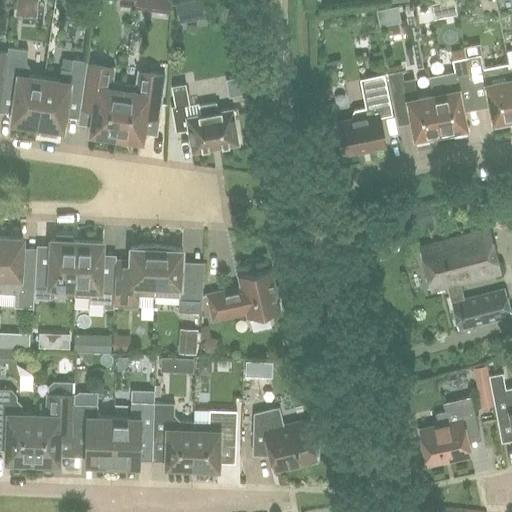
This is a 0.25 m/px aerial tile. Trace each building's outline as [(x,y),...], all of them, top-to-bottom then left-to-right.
[(36,125),(43,77),(28,75),(29,67),(25,62),(27,49),(8,46),(7,52),(1,92),(1,93),(11,95),(14,99),(11,121),(13,122),(14,126),(23,127),(26,123),(36,125)] [(511,117),(511,83),(511,78),(498,81),(494,65),(483,67),(480,54),(466,56),(471,81),(484,78),(494,126),(511,122),(510,118),(511,117)] [(466,131),(462,111),(457,84),(471,81),(466,56),(452,59),(454,71),(429,76),(433,94),(440,132),(448,130),(449,135),(466,131)] [(81,100),(86,62),(86,60),(72,58),(71,70),(61,68),(59,80),(43,77),(36,125),(47,127),(49,131),(57,132),(60,129),(62,129),(67,98),(81,100)] [(116,137),(124,82),(113,80),(115,66),(86,62),(81,100),(80,103),(91,105),(93,108),(90,133),(94,133),(93,137),(106,139),(107,135),(116,137)] [(440,132),(433,94),(418,97),(414,77),(404,79),(402,69),(388,72),(398,124),(411,121),(415,141),(433,138),(432,133),(440,132)] [(164,85),(164,74),(136,70),(134,83),(124,82),(116,137),(125,138),(124,142),(137,144),(138,140),(142,140),(145,116),(148,113),(159,115),(164,85)] [(187,115),(185,105),(190,104),(185,82),(171,84),(175,105),(171,105),(176,129),(187,127),(192,151),(239,142),(232,107),(217,110),(216,102),(199,104),(201,113),(187,115)] [(353,118),(336,122),(342,152),(384,144),(378,113),(391,111),(386,83),(372,86),(376,104),(351,109),(353,118)] [(458,329),(511,315),(504,288),(463,299),(459,283),(499,273),(488,228),(419,246),(431,290),(447,286),(458,329)] [(74,288),(76,240),(72,240),(72,236),(55,235),(55,239),(50,238),(49,260),(46,262),(35,262),(35,263),(33,297),(51,298),(54,295),(54,287),(74,288)] [(33,297),(35,263),(21,262),(22,237),(4,236),(0,236),(0,276),(2,277),(20,277),(20,290),(27,291),(27,297),(33,297)] [(113,308),(115,272),(101,271),(102,241),(76,240),(74,288),(74,296),(88,296),(88,302),(103,303),(103,307),(113,308)] [(154,296),(156,244),(151,244),(146,244),(141,244),(136,245),(131,246),(130,246),(129,258),(115,257),(115,272),(113,308),(113,305),(137,306),(138,295),(154,296)] [(182,249),(181,249),(177,247),(172,246),(166,245),(161,244),(156,244),(154,296),(178,297),(178,311),(201,312),(203,278),(188,277),(189,275),(183,269),(181,269),(182,249)] [(269,269),(255,272),(239,276),(242,288),(236,289),(236,287),(207,294),(213,319),(247,311),(249,319),(255,318),(269,315),(268,311),(278,309),(269,269)] [(7,322),(24,323),(24,307),(0,306),(0,330),(6,330),(7,322)] [(184,347),(200,348),(201,328),(185,327),(184,347)] [(511,385),(505,387),(502,371),(488,374),(501,441),(511,438),(511,385)] [(73,435),(74,394),(72,394),(73,381),(53,380),(48,385),(48,392),(46,391),(45,407),(45,414),(33,414),(32,461),(43,462),(45,466),(53,466),(56,462),(58,462),(59,437),(62,435),(73,435)] [(191,467),(193,420),(179,419),(173,414),(174,402),(154,401),(154,395),(161,395),(161,385),(154,384),(154,390),(152,437),(152,439),(163,440),(166,443),(165,466),(169,466),(172,470),(181,470),(185,467),(191,467)] [(32,461),(33,414),(21,413),(21,405),(16,399),(16,395),(11,388),(0,387),(0,432),(3,432),(6,435),(5,460),(7,460),(10,464),(18,465),(21,461),(32,461)] [(152,437),(154,390),(132,389),(131,401),(130,401),(130,414),(127,417),(113,416),(111,468),(129,469),(130,465),(139,465),(139,437),(152,437)] [(111,468),(113,416),(96,416),(97,404),(97,391),(79,391),(74,394),(73,435),(85,435),(84,463),(94,464),(94,468),(111,468)] [(436,425),(419,429),(427,463),(468,453),(469,455),(470,455),(463,425),(477,422),(471,395),(443,401),(445,410),(436,412),(438,420),(435,420),(436,425)] [(279,406),(255,412),(253,412),(252,444),(255,444),(268,445),(274,469),(316,459),(315,454),(317,454),(318,450),(316,442),(314,439),(311,440),(307,420),(283,425),(279,406)] [(208,420),(193,420),(191,467),(198,467),(202,471),(210,471),(214,468),(218,468),(218,447),(220,447),(224,444),(224,441),(235,441),(236,410),(209,409),(208,420)]
